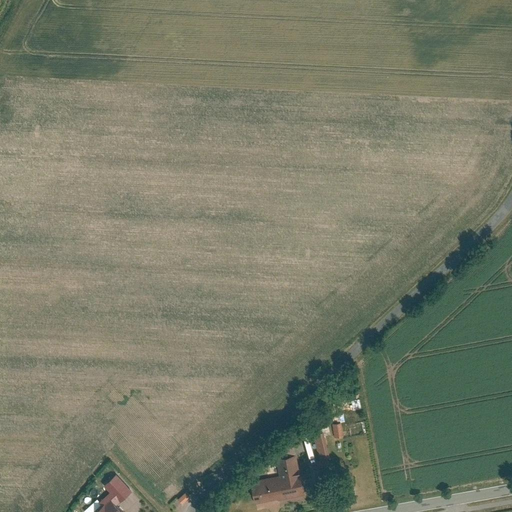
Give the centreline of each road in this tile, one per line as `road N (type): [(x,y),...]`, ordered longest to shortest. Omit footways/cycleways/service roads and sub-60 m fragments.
road 1 (tertiary): [(511,198),(185,511)]
road 2 (tertiary): [(511,488),(375,511)]
